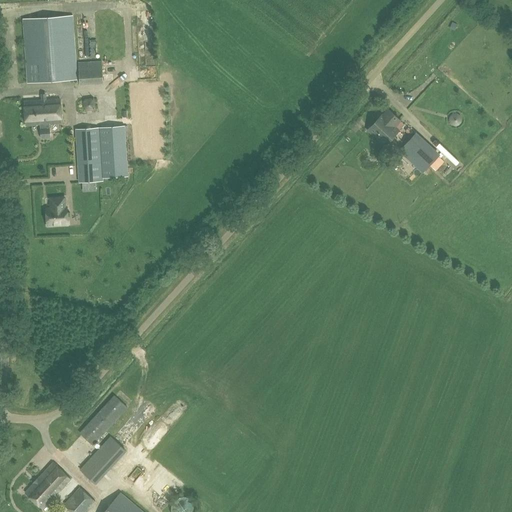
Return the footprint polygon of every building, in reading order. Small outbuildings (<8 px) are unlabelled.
[(23,19),(28,83),(77,79),(73,15),(23,19)] [(78,62),(79,78),(103,77),(102,61),(78,62)] [(40,125),(41,134),(50,133),(49,124),(62,123),(60,99),(24,101),(26,126),(40,125)] [(368,130),(385,145),(398,131),(394,126),(400,120),(388,109),(382,116),(382,115),(368,130)] [(451,120),(458,125),(463,117),(457,113),(451,120)] [(423,127),(426,123),(416,115),(413,118),(423,127)] [(105,127),(109,178),(126,177),(122,126),(105,127)] [(76,129),(79,182),(103,181),(99,128),(76,129)] [(399,151),(422,173),(430,165),(436,170),(444,161),(438,156),(414,134),(399,151)] [(46,209),(47,225),(68,224),(67,208),(65,208),(64,198),(51,199),(51,208),(46,209)] [(80,433),(93,444),(127,407),(115,396),(80,433)] [(96,483),(126,451),(110,436),(80,469),(96,483)] [(216,463),(223,456),(204,440),(198,446),(216,463)] [(71,479),(53,462),(25,492),(43,509),(58,494),(71,479)] [(185,484),(175,474),(172,476),(168,472),(161,478),(176,493),(185,484)] [(85,511),(95,501),(80,487),(64,504),(72,511),(85,511)] [(143,511),(120,492),(103,511),(143,511)] [(171,510),(171,511),(196,511),(197,511),(197,509),(197,507),(196,505),(195,503),(194,501),(193,500),(191,499),(189,498),(187,497),(185,497),(183,496),(181,497),(179,497),(178,498),(176,499),(174,501),(173,502),(172,504),(171,506),(171,508),(171,510)]
